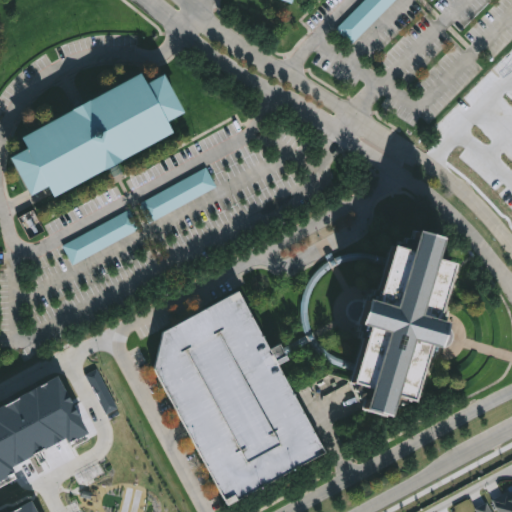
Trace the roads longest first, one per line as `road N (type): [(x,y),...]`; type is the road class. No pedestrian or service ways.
road 1 (residential): [(144,0),(406,178),(461,222),(511,284)]
road 2 (residential): [(511,242),(482,205),(421,156),(192,0)]
road 3 (tertiary): [(511,392),(291,511)]
road 4 (tertiary): [(358,511),(511,429)]
